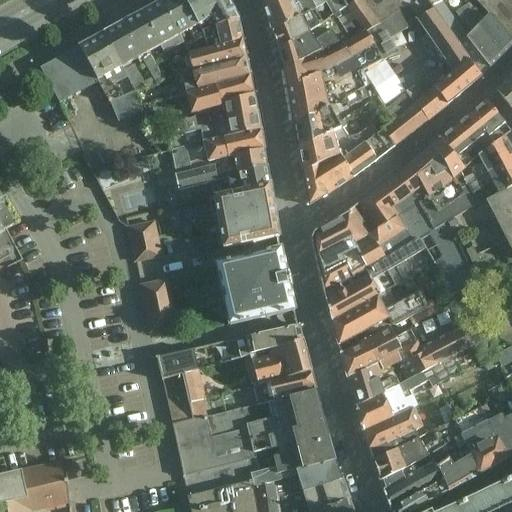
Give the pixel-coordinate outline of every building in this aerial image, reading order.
[(199,26),(182,0),(166,0),(159,4),(176,37),(189,31),(201,55),(209,53),(206,44),(204,33),(199,26)] [(226,0),(182,0),(199,26),(204,33),(217,27),(238,22),(226,0)] [(332,0),(260,0),(261,2),(266,17),(267,17),(268,21),(269,21),(271,27),(273,31),(311,14),(326,4),(332,0)] [(365,0),(358,0),(337,15),(333,17),(279,54),(284,71),(285,74),(319,54),(320,57),(346,43),(341,33),(373,13),(365,0)] [(332,0),(326,4),(333,17),(337,15),(358,0),(332,0)] [(398,13),(390,0),(365,0),(373,13),(380,25),(398,13)] [(405,0),(390,0),(398,13),(402,10),(399,5),(405,0)] [(511,0),(474,0),(488,17),(489,17),(511,41),(511,0)] [(490,69),(467,37),(442,2),(432,7),(434,9),(468,60),(481,78),(490,69)] [(181,45),(176,37),(159,4),(140,15),(158,48),(162,56),(181,45)] [(333,17),(326,4),(311,14),(273,31),(271,31),(279,51),(279,54),(333,17)] [(472,13),(467,6),(464,8),(502,56),(511,45),(511,41),(489,17),(488,17),(484,21),(475,10),(472,13)] [(502,56),(464,8),(455,14),(471,34),(467,37),(490,69),(502,56)] [(416,21),(451,73),(468,60),(434,9),(416,21)] [(380,26),(380,25),(373,13),(341,33),(346,43),(320,57),(319,54),(285,74),(288,92),(382,44),(380,41),(374,30),(380,26)] [(158,48),(140,15),(121,25),(142,63),(151,79),(154,86),(156,86),(156,84),(165,80),(150,53),(158,48)] [(239,26),(238,22),(217,27),(204,33),(206,44),(209,53),(221,50),(220,47),(242,41),(239,26)] [(142,63),(121,25),(103,35),(121,68),(130,83),(136,93),(154,86),(151,79),(144,82),(134,65),(131,66),(130,63),(134,61),(137,59),(140,64),(142,63)] [(121,68),(103,35),(79,48),(98,83),(110,105),(123,99),(116,86),(113,88),(107,77),(121,68)] [(394,55),(385,38),(380,41),(382,44),(288,92),(291,108),(293,126),(328,107),(340,107),(346,105),(348,109),(369,98),(356,75),(394,55)] [(246,62),(242,41),(220,47),(221,50),(209,53),(201,55),(188,58),(188,61),(185,61),(187,71),(190,70),(191,74),(246,62)] [(98,83),(79,48),(40,69),(59,105),(98,83)] [(468,60),(451,73),(430,91),(444,109),(449,105),(481,78),(468,60)] [(250,76),(246,62),(191,74),(181,76),(182,79),(184,86),(167,91),(170,100),(187,95),(187,96),(218,88),(217,85),(250,76)] [(511,75),(496,92),(511,111),(511,75)] [(253,96),(250,76),(217,85),(218,88),(187,96),(194,118),(214,112),(217,121),(228,118),(225,107),(253,96)] [(405,95),(413,106),(422,97),(410,82),(401,90),(405,95)] [(422,97),(413,106),(427,122),(444,109),(430,91),(422,97)] [(143,112),(136,93),(123,99),(110,105),(118,122),(143,112)] [(387,110),(395,121),(413,106),(405,95),(387,110)] [(257,114),(253,96),(225,107),(228,118),(217,121),(214,112),(194,118),(165,126),(168,140),(182,136),(201,131),(216,127),(217,129),(230,125),(229,123),(257,114)] [(487,102),(470,115),(496,144),(504,138),(498,130),(505,125),(487,102)] [(346,105),(340,107),(328,107),(293,126),(299,152),(341,129),(334,118),(344,112),(348,109),(346,105)] [(413,106),(395,121),(385,130),(397,146),(427,122),(413,106)] [(260,132),(257,114),(229,123),(230,125),(217,129),(216,127),(201,131),(205,147),(233,139),(260,132)] [(496,144),(470,115),(455,128),(473,151),(480,145),(486,153),(496,144)] [(78,152),(92,146),(81,120),(67,127),(78,152)] [(379,135),(372,126),(357,136),(365,147),(379,135)] [(473,151),(455,128),(439,141),(465,172),(474,164),(467,156),(473,151)] [(341,130),(341,129),(299,152),(302,172),(341,155),(339,153),(354,145),(349,138),(348,138),(342,129),(341,130)] [(397,146),(385,130),(379,135),(365,147),(377,162),(397,146)] [(263,151),(260,132),(233,139),(205,147),(210,166),(214,164),(218,182),(230,178),(229,173),(224,174),(223,168),(236,165),(234,157),(263,151)] [(186,152),(182,136),(168,140),(172,156),(186,152)] [(365,147),(357,136),(349,138),(354,145),(339,153),(341,155),(302,172),(309,207),(328,195),(353,179),(377,162),(365,147)] [(511,159),(511,152),(504,138),(496,144),(486,153),(479,160),(482,165),(471,171),(473,175),(464,180),(468,188),(479,182),(511,159)] [(465,172),(439,141),(432,147),(455,179),(461,175),(465,172)] [(455,179),(432,147),(410,166),(423,187),(429,196),(418,203),(433,231),(447,223),(456,218),(478,204),(473,196),(468,188),(464,180),(461,175),(455,179)] [(266,169),(263,151),(234,157),(236,165),(223,168),(224,174),(229,173),(230,178),(266,169)] [(191,170),(186,152),(172,156),(175,174),(191,170)] [(511,159),(479,182),(468,188),(473,196),(483,190),(494,185),(499,194),(511,187),(511,159)] [(133,162),(111,166),(113,181),(135,177),(133,162)] [(214,164),(210,166),(191,170),(175,174),(176,176),(180,192),(211,183),(218,182),(214,164)] [(423,187),(410,166),(399,174),(414,194),(423,187)] [(270,187),(266,169),(230,178),(218,182),(211,183),(214,199),(223,197),(221,190),(229,188),(231,195),(270,187)] [(414,194),(399,174),(389,182),(403,202),(414,194)] [(403,202),(389,182),(378,191),(392,210),(403,202)] [(133,203),(164,197),(161,183),(130,189),(133,203)] [(279,238),(270,187),(231,195),(223,197),(214,199),(218,220),(224,250),(276,239),(276,240),(277,240),(277,238),(279,238)] [(511,213),(511,187),(499,194),(487,201),(498,221),(511,213)] [(392,210),(378,191),(367,199),(385,223),(397,216),(392,210)] [(0,234),(3,233),(3,232),(13,226),(5,210),(3,205),(4,205),(0,198),(0,234)] [(385,223),(367,199),(357,207),(374,230),(385,223)] [(349,214),(318,231),(310,236),(324,296),(418,240),(433,231),(418,203),(397,216),(385,223),(374,230),(357,207),(354,208),(355,209),(354,209),(355,209),(351,212),(350,212),(348,213),(349,214)] [(511,238),(511,213),(498,221),(508,241),(511,238)] [(463,231),(456,218),(447,223),(453,235),(463,231)] [(453,235),(447,223),(433,231),(418,240),(434,266),(451,297),(476,283),(453,235)] [(154,224),(129,229),(128,229),(135,263),(161,258),(154,224)] [(434,266),(418,240),(324,296),(331,324),(379,297),(389,292),(434,266)] [(466,251),(470,260),(477,257),(473,248),(466,251)] [(215,265),(229,327),(292,313),(292,314),(293,314),(293,315),(294,314),(294,312),(295,312),(294,308),(289,288),(290,288),(287,274),(286,274),(282,254),(281,250),(279,250),(279,249),(278,249),(278,250),(215,265)] [(481,265),(477,257),(470,260),(474,269),(481,265)] [(166,282),(144,286),(140,287),(150,334),(176,329),(166,282)] [(428,307),(420,291),(396,306),(389,292),(379,297),(331,324),(338,347),(365,332),(371,335),(378,331),(379,325),(388,320),(391,326),(396,328),(409,320),(429,309),(428,307)] [(429,309),(409,320),(412,327),(433,312),(430,306),(428,307),(429,309)] [(489,340),(478,320),(420,350),(412,334),(396,341),(391,331),(341,355),(347,379),(347,381),(376,367),(375,364),(396,354),(410,380),(454,358),(489,340)] [(297,328),(297,326),(296,326),(296,327),(245,338),(246,339),(237,342),(239,349),(217,355),(221,365),(250,357),(301,343),(298,327),(297,328)] [(310,373),(301,343),(250,357),(257,387),(310,373)] [(496,357),(502,369),(511,363),(511,348),(496,357)] [(198,373),(192,351),(155,359),(156,361),(157,361),(162,382),(183,377),(198,373)] [(376,367),(347,381),(355,408),(410,380),(396,354),(375,364),(376,367)] [(462,372),(454,358),(410,380),(355,408),(363,433),(412,409),(417,407),(410,392),(428,382),(432,388),(462,372)] [(205,402),(198,373),(183,377),(185,387),(188,398),(190,405),(202,402),(205,402)] [(315,392),(310,373),(257,387),(258,387),(253,389),(257,405),(268,402),(271,402),(272,404),(314,392),(315,392)] [(185,387),(183,377),(162,382),(165,392),(185,387)] [(188,398),(185,387),(165,392),(167,403),(188,398)] [(188,498),(219,490),(251,483),(277,477),(334,462),(314,392),(272,404),(271,402),(268,402),(272,420),(253,425),(248,407),(206,418),(194,421),(172,426),(183,477),(183,478),(184,478),(188,498)] [(190,405),(188,398),(167,403),(170,415),(191,410),(190,405)] [(206,418),(202,402),(190,405),(191,410),(194,421),(206,418)] [(421,429),(412,409),(363,433),(373,461),(389,454),(418,439),(415,432),(421,429)] [(483,409),(474,413),(470,414),(455,423),(454,422),(453,422),(461,438),(479,475),(508,458),(490,422),(483,409)] [(194,421),(191,410),(170,415),(172,425),(172,426),(194,421)] [(511,456),(511,415),(504,420),(502,416),(490,422),(508,458),(511,456)] [(461,438),(453,422),(427,434),(418,439),(389,454),(373,461),(381,485),(455,441),(461,438)] [(479,475),(461,438),(455,441),(461,451),(436,466),(442,479),(449,492),(479,475)] [(461,451),(455,441),(381,485),(383,491),(390,509),(407,499),(442,479),(436,466),(461,451)] [(36,511),(69,505),(68,495),(65,462),(0,476),(0,511),(36,511)] [(334,462),(277,477),(282,500),(341,483),(342,482),(341,480),(340,480),(334,464),(335,464),(334,462),(334,463),(334,462)] [(282,500),(277,477),(251,483),(257,511),(312,511),(349,502),(348,499),(347,499),(341,483),(282,500)] [(511,511),(511,477),(474,496),(441,511),(511,511)] [(449,492),(442,479),(407,499),(390,509),(390,511),(413,511),(415,511),(428,504),(449,492)] [(257,511),(251,483),(219,490),(188,498),(190,511),(257,511)] [(352,511),(349,502),(312,511),(352,511)]
